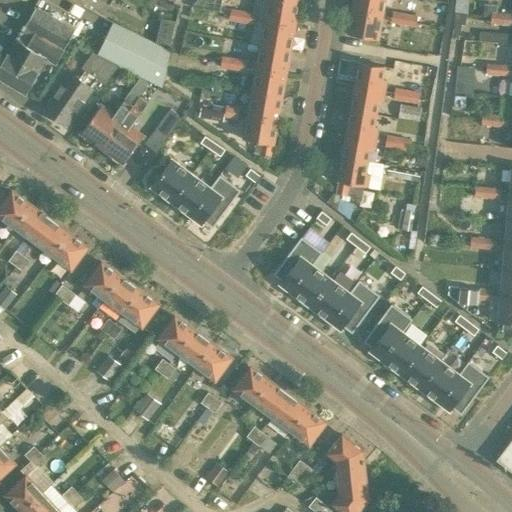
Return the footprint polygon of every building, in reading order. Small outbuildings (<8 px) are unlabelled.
[(39,0),(0,67),(0,77),(25,92),(45,58),(55,64),(81,20),(46,0),(39,0)] [(195,0),(191,8),(219,14),(221,0),(195,0)] [(297,2),(287,0),(268,0),(265,21),(293,26),(297,2)] [(382,0),(354,0),(353,9),(380,14),(382,0)] [(456,0),(456,9),(468,10),(467,0),(456,0)] [(243,11),(231,9),(228,20),(241,23),(243,11)] [(376,39),(380,14),(353,9),(348,34),(376,39)] [(253,25),(255,14),(243,11),(241,23),(253,25)] [(390,22),(403,24),(405,14),(392,11),(390,22)] [(503,24),(504,14),(491,12),(490,23),(503,24)] [(466,15),(455,13),(452,35),(459,36),(461,25),(464,25),(466,15)] [(405,14),(403,24),(415,27),(417,16),(405,14)] [(504,14),(503,24),(511,25),(511,14),(504,14)] [(174,22),(160,19),(155,43),(169,46),(174,22)] [(293,26),(265,21),(261,44),(289,49),(293,26)] [(171,51),(155,43),(114,23),(99,55),(120,66),(163,88),(171,51)] [(511,44),(511,35),(479,32),(479,41),(511,44)] [(289,49),(261,44),(256,68),(284,73),(289,49)] [(44,109),(67,126),(93,89),(100,94),(119,66),(92,52),(82,66),(86,69),(79,78),(69,71),(44,109)] [(232,70),(234,58),(222,56),(220,68),(232,70)] [(244,72),(246,60),(234,58),(232,70),(244,72)] [(359,62),(355,86),(384,91),(386,79),(382,78),(384,67),(359,62)] [(498,75),(499,65),(486,64),(485,74),(498,75)] [(474,92),(475,65),(456,65),(455,91),(474,92)] [(511,66),(499,65),(498,75),(511,76),(511,70),(511,68),(511,66)] [(284,73),(256,68),(252,92),(280,97),(284,73)] [(133,86),(132,87),(141,93),(142,92),(149,83),(140,77),(133,86)] [(384,91),(355,86),(351,109),(375,113),(378,102),(382,102),(384,91)] [(395,88),(393,100),(405,102),(407,90),(395,88)] [(407,90),(405,102),(417,104),(418,98),(419,92),(407,90)] [(280,97),(252,92),(248,115),(276,120),(280,97)] [(123,163),(141,138),(128,128),(147,103),(140,98),(134,107),(103,149),(123,163)] [(100,108),(81,133),(103,149),(134,107),(125,101),(112,117),(100,108)] [(225,105),(224,111),(223,117),(237,119),(239,108),(225,105)] [(223,117),(224,111),(200,107),(198,117),(222,121),(223,117)] [(155,128),(167,137),(182,117),(170,108),(155,128)] [(375,113),(351,109),(347,133),(376,137),(377,127),(373,126),(375,113)] [(494,127),(495,116),(481,114),(480,125),(494,127)] [(259,154),(270,156),(276,120),(248,115),(244,139),(261,142),(259,154)] [(495,116),(494,127),(507,128),(507,122),(508,117),(507,117),(495,116)] [(163,142),(151,133),(142,145),(154,154),(163,142)] [(376,137),(347,133),(343,156),(374,162),(376,150),(373,150),(376,137)] [(384,146),(389,147),(397,148),(399,137),(386,135),(384,146)] [(200,143),(210,149),(215,143),(204,136),(200,143)] [(399,137),(397,148),(398,149),(409,151),(411,140),(399,137)] [(220,156),(224,150),(215,143),(210,149),(220,156)] [(347,195),(349,183),(377,188),(382,165),(374,163),(374,162),(343,156),(336,193),(347,195)] [(150,187),(170,202),(191,174),(171,159),(150,187)] [(419,172),(395,168),(388,166),(386,176),(417,182),(419,172)] [(259,176),(250,169),(245,175),(254,182),(259,176)] [(191,174),(170,202),(189,217),(211,188),(210,188),(191,174)] [(219,175),(210,188),(211,188),(189,217),(200,225),(203,221),(212,228),(240,190),(219,175)] [(475,197),(487,199),(488,188),(476,186),(475,197)] [(488,188),(487,199),(500,200),(501,189),(488,188)] [(0,206),(8,196),(1,190),(0,190),(0,206)] [(0,218),(13,228),(31,205),(12,191),(8,196),(0,206),(0,218)] [(415,205),(406,203),(401,229),(411,231),(415,205)] [(13,228),(32,242),(49,219),(31,205),(13,228)] [(331,219),(321,211),(316,218),(326,225),(331,219)] [(68,233),(49,219),(32,242),(51,256),(68,233)] [(511,220),(507,220),(507,222),(493,220),(491,239),(496,239),(496,244),(504,245),(511,245),(511,220)] [(346,239),(355,246),(360,239),(351,232),(346,239)] [(87,247),(68,233),(51,256),(70,270),(87,247)] [(278,284),(290,293),(312,264),(312,265),(322,252),(301,237),(286,257),(273,274),(281,280),(278,284)] [(483,249),(484,238),(471,237),(470,248),(483,249)] [(484,238),(483,249),(495,250),(496,244),(496,239),(491,239),(484,238)] [(370,247),(360,239),(355,246),(365,253),(370,247)] [(511,245),(504,245),(503,255),(491,254),(490,269),(502,270),(511,271),(511,245)] [(15,266),(22,255),(15,250),(8,261),(15,266)] [(19,275),(29,260),(22,255),(15,266),(15,267),(13,270),(19,275)] [(85,285),(104,299),(120,276),(101,262),(85,285)] [(312,264),(290,293),(309,307),(331,279),(312,265),(312,264)] [(405,273),(395,266),(390,272),(400,280),(405,273)] [(511,271),(502,270),(500,295),(511,296),(511,271)] [(139,290),(120,276),(104,299),(122,313),(139,290)] [(309,307),(328,322),(350,293),(349,292),(331,279),(309,307)] [(358,280),(349,292),(350,293),(328,322),(340,330),(343,326),(351,333),(379,295),(358,280)] [(61,300),(68,289),(62,285),(54,295),(61,300)] [(0,292),(0,307),(4,310),(5,308),(15,294),(4,286),(0,292)] [(417,293),(426,300),(431,293),(422,286),(417,293)] [(477,300),(478,289),(458,288),(457,292),(456,303),(476,317),(478,300),(477,300)] [(478,288),(478,289),(477,300),(478,300),(490,301),(491,295),(491,289),(478,288)] [(67,305),(75,294),(68,289),(61,300),(67,305)] [(158,304),(139,290),(122,313),(142,327),(158,304)] [(441,301),(431,293),(426,300),(436,307),(441,301)] [(511,323),(511,296),(500,295),(491,295),(490,301),(489,309),(498,310),(497,322),(511,323)] [(369,351),(380,360),(402,331),(402,332),(412,319),(391,303),(363,341),(372,347),(369,351)] [(454,321),(464,328),(469,322),(459,314),(454,321)] [(157,339),(176,353),(193,330),(174,316),(157,339)] [(106,334),(114,323),(107,318),(100,329),(106,334)] [(478,329),(469,322),(464,328),(473,336),(478,329)] [(113,339),(121,328),(114,323),(106,334),(113,339)] [(212,344),(193,330),(176,353),(195,367),(212,344)] [(402,331),(380,360),(399,374),(421,345),(402,332),(402,331)] [(231,358),(212,344),(195,367),(214,381),(231,358)] [(399,374),(419,389),(440,360),(421,345),(399,374)] [(506,352),(496,345),(492,352),(501,359),(506,352)] [(119,357),(126,361),(130,355),(124,351),(119,357)] [(121,364),(107,355),(95,371),(109,381),(121,364)] [(161,374),(168,363),(162,358),(154,369),(161,374)] [(419,389),(438,403),(459,374),(458,374),(440,360),(419,389)] [(461,414),(473,397),(489,377),(468,361),(458,374),(459,374),(438,403),(449,411),(452,408),(461,414)] [(168,379),(175,368),(168,363),(161,374),(168,379)] [(233,389),(252,403),(269,380),(250,366),(233,389)] [(252,403),(271,417),(288,394),(269,380),(252,403)] [(35,396),(27,388),(16,398),(24,406),(35,396)] [(207,407),(214,397),(208,392),(201,402),(207,407)] [(161,403),(147,393),(134,411),(148,420),(161,403)] [(307,408),(288,394),(271,417),(290,431),(307,408)] [(221,402),(214,397),(207,407),(214,412),(221,402)] [(326,422),(307,408),(290,431),(308,445),(326,422)] [(252,442),(260,431),(254,426),(246,437),(252,442)] [(254,454),(267,436),(260,431),(252,442),(247,449),(254,454)] [(355,511),(366,499),(362,451),(342,434),(326,453),(334,460),(338,494),(330,503),(340,511),(355,511)] [(511,438),(495,460),(511,472),(511,438)] [(0,477),(16,463),(0,445),(0,477)] [(24,454),(30,461),(39,452),(33,446),(24,454)] [(45,458),(39,452),(30,461),(35,467),(45,458)] [(299,459),(293,469),(299,473),(306,464),(299,459)] [(229,471),(217,462),(205,478),(217,487),(229,471)] [(306,464),(299,473),(300,474),(306,478),(313,469),(306,464)] [(293,469),(287,477),(294,482),(300,474),(299,473),(293,469)] [(116,486),(123,480),(113,470),(110,472),(106,476),(116,486)] [(5,494),(21,511),(42,491),(26,474),(5,494)] [(61,494),(67,501),(77,492),(71,486),(61,494)] [(21,511),(54,511),(58,509),(42,491),(21,511)] [(77,492),(67,501),(73,507),(82,498),(77,492)] [(309,505),(308,507),(313,511),(330,511),(332,510),(315,497),(309,505)]
